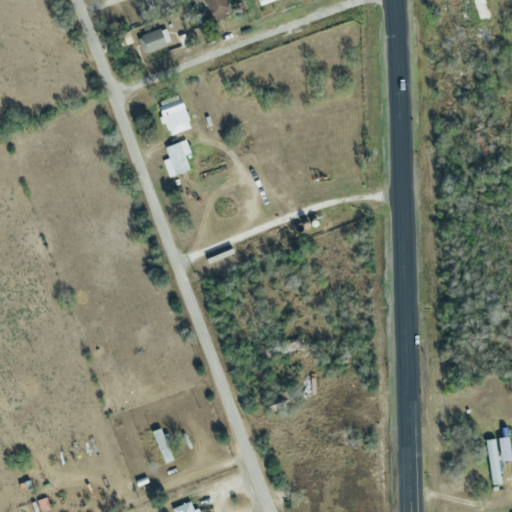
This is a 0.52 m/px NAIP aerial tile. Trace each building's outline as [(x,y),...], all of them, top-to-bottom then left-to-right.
[(205,0),(211,20),(231,14),(226,0),(205,0)] [(497,30),(486,0),(470,0),(471,2),(468,3),(478,36),(497,30)] [(167,44),(160,28),(136,38),(143,54),(167,44)] [(191,128),(181,97),(157,104),(167,136),(191,128)] [(174,175),(189,169),(179,142),(164,148),(174,175)] [(301,349),(300,341),(259,350),(261,358),(301,349)] [(174,459),(161,428),(151,431),(164,463),(174,459)] [(498,438),(501,461),(510,460),(508,437),(498,438)] [(494,439),(483,441),(490,485),(501,483),(494,439)] [(36,501),(39,511),(49,509),(45,498),(36,501)] [(175,505),(175,511),(199,511),(199,508),(192,509),(191,503),(175,505)]
